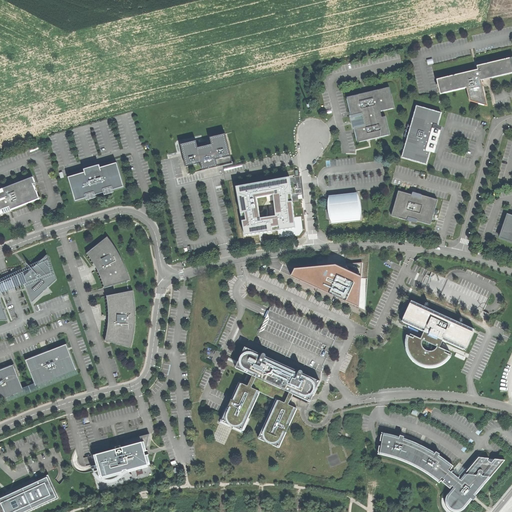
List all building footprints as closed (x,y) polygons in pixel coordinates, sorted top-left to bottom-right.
[(437,80),(440,94),(467,88),(470,101),(487,106),(483,88),(482,84),(481,80),(491,78),(511,73),(511,57),(488,64),(477,66),(478,70),(475,71),(437,80)] [(364,94),(347,97),(352,118),(362,116),(363,121),(364,124),(354,127),(358,142),(390,135),(386,116),(382,117),(380,111),(394,108),(389,87),(368,93),(364,94)] [(402,157),(427,165),(430,152),(426,151),(434,125),(438,126),(438,125),(441,113),(416,106),(411,125),(407,138),(402,157)] [(442,127),(438,125),(438,126),(434,125),(426,151),(430,152),(434,153),(439,138),(442,127)] [(181,145),(186,167),(201,163),(202,170),(210,168),(218,167),(216,160),(231,156),(225,134),(210,137),(212,145),(198,148),(196,141),(181,145)] [(86,172),(68,177),(75,201),(88,197),(87,195),(93,194),(93,196),(106,192),(105,190),(111,188),(111,190),(124,187),(117,163),(99,168),(98,168),(99,170),(94,172),(87,174),(87,172),(86,172)] [(35,183),(33,177),(3,189),(4,192),(0,192),(0,215),(4,214),(3,210),(6,208),(10,207),(11,210),(39,199),(33,184),(35,183)] [(244,235),(285,229),(295,227),(290,177),(236,186),(244,235)] [(398,191),(391,216),(407,220),(408,218),(411,219),(414,220),(430,225),(438,200),(422,195),(421,197),(398,191)] [(331,210),(332,220),(359,217),(357,196),(343,197),(343,195),(336,196),(337,198),(329,199),(331,210)] [(501,233),(500,238),(511,242),(511,215),(508,214),(506,219),(507,219),(502,233),(501,233)] [(110,241),(107,237),(87,253),(90,258),(93,262),(95,266),(97,269),(99,274),(101,278),(103,283),(105,288),(113,285),(130,280),(128,272),(125,265),(123,261),(120,256),(118,251),(116,248),(113,244),(110,241)] [(57,280),(47,255),(23,278),(26,286),(27,288),(32,302),(44,292),(44,291),(48,287),(49,287),(57,280)] [(363,263),(295,269),(292,275),(359,307),(363,263)] [(131,285),(130,280),(113,285),(115,294),(133,291),(131,285)] [(115,294),(107,295),(108,301),(108,306),(109,312),(109,315),(109,318),(108,322),(108,326),(107,333),(105,341),(108,342),(131,348),(133,340),(134,335),(134,329),(135,324),(135,319),(135,315),(135,308),(134,301),(134,296),(133,291),(115,294)] [(463,321),(463,320),(463,319),(462,319),(462,318),(461,318),(460,319),(459,320),(459,321),(460,322),(460,323),(443,315),(426,307),(426,306),(427,306),(428,306),(429,305),(429,304),(428,303),(427,303),(426,303),(425,303),(425,305),(424,307),(411,301),(410,303),(473,332),(474,329),(461,324),(462,322),(463,321)] [(410,303),(403,319),(425,329),(424,332),(423,333),(421,338),(421,339),(410,334),(409,336),(407,335),(406,338),(406,340),(405,342),(405,344),(406,347),(406,349),(407,352),(408,355),(410,358),(412,360),(414,362),(416,364),(418,365),(420,366),(422,367),(425,367),(427,368),(430,368),(432,368),(435,367),(438,366),(442,365),(444,364),(446,362),(448,359),(450,357),(451,355),(449,354),(450,352),(439,347),(441,343),(443,340),(444,337),(466,348),(473,333),(473,332),(410,303)] [(402,321),(424,332),(425,329),(403,319),(402,321)] [(410,333),(421,338),(423,333),(408,326),(410,333)] [(465,350),(466,348),(444,337),(443,340),(465,350)] [(46,352),(25,360),(27,364),(29,363),(32,371),(30,372),(35,384),(76,368),(71,356),(69,356),(66,349),(68,348),(67,344),(46,352)] [(236,368),(252,375),(254,372),(247,369),(245,369),(243,367),(242,366),(242,364),(241,363),(241,361),(242,359),(242,357),(244,356),(245,354),(247,354),(248,353),(250,353),(252,354),(261,358),(262,355),(245,347),(237,365),(236,368)] [(243,421),(245,416),(257,391),(259,392),(260,393),(260,392),(276,400),(277,400),(279,401),(266,429),(265,431),(264,433),(265,435),(265,437),(266,439),(267,440),(268,441),(270,442),(271,442),(272,442),(274,442),(275,442),(276,441),(278,441),(279,439),(280,438),(283,431),(286,432),(289,426),(286,424),(294,407),(288,405),(290,402),(291,403),(293,400),(294,398),(292,397),(293,394),(295,391),(303,395),(305,396),(306,396),(308,395),(309,395),(311,394),(312,393),(313,392),(314,390),(314,389),(314,388),(314,386),(314,385),(313,384),(313,383),(311,381),(310,380),(301,376),(303,373),(303,372),(303,371),(302,371),(301,370),(300,370),(300,371),(299,371),(299,372),(298,375),(265,360),(266,356),(266,355),(266,354),(265,354),(264,354),(263,354),(262,355),(261,358),(252,354),(250,353),(248,353),(247,354),(245,354),(244,356),(242,357),(242,359),(241,361),(241,363),(242,364),(242,366),(243,367),(245,369),(247,369),(254,372),(252,375),(248,386),(242,383),(237,396),(235,401),(232,399),(228,407),(231,408),(228,415),(228,418),(228,420),(229,422),(231,424),(233,425),(235,426),(237,425),(239,425),(241,423),(243,421)] [(299,372),(266,356),(265,360),(298,375),(299,372)] [(0,397),(23,388),(18,376),(16,377),(13,369),(15,369),(14,365),(0,370),(0,397)] [(320,381),(303,373),(301,376),(310,380),(311,381),(313,383),(313,384),(314,385),(314,386),(314,388),(314,389),(314,390),(313,392),(312,393),(311,394),(309,395),(308,395),(306,396),(305,396),(303,395),(295,391),(293,394),(310,402),(312,399),(312,398),(320,381)] [(233,395),(232,399),(235,401),(242,383),(239,382),(233,395)] [(248,418),(260,393),(259,392),(257,391),(245,416),(248,418)] [(295,397),(294,398),(293,400),(291,403),(303,409),(307,410),(309,404),(295,397)] [(279,448),(286,432),(283,431),(280,438),(279,439),(278,441),(276,441),(275,442),(274,442),(272,442),(271,442),(270,442),(268,441),(267,440),(266,439),(265,437),(265,435),(264,433),(265,431),(266,429),(279,401),(277,400),(276,400),(258,438),(279,448)] [(248,418),(245,416),(243,421),(241,423),(239,425),(237,425),(235,426),(233,425),(231,424),(229,422),(228,420),(228,418),(228,415),(231,408),(228,407),(224,405),(221,404),(221,405),(224,407),(226,408),(219,422),(230,427),(230,426),(233,427),(232,428),(243,433),(250,418),(248,418)] [(297,408),(294,407),(286,424),(289,426),(297,408)] [(448,486),(452,490),(448,494),(447,495),(446,497),(446,498),(446,500),(446,502),(446,504),(447,506),(448,508),(449,509),(450,510),(452,510),(453,511),(455,511),(457,511),(459,511),(461,511),(463,510),(464,509),(465,507),(472,499),(473,500),(475,498),(477,497),(475,495),(505,460),(496,459),(495,459),(491,463),(487,460),(489,458),(479,457),(460,479),(458,478),(459,478),(456,476),(458,474),(456,472),(454,474),(451,472),(450,471),(454,466),(448,461),(442,458),(439,455),(440,454),(436,452),(435,453),(430,450),(424,447),(417,443),(412,441),(404,438),(404,437),(400,435),(400,437),(388,434),(382,433),(380,441),(382,441),(381,446),(379,446),(379,447),(378,454),(384,455),(390,457),(399,460),(408,463),(416,467),(424,472),(431,476),(439,483),(441,481),(448,486)] [(149,434),(124,441),(125,445),(126,447),(124,447),(123,444),(118,445),(113,447),(114,450),(94,455),(99,471),(95,472),(96,474),(98,476),(100,477),(101,478),(104,479),(106,480),(108,480),(110,480),(112,479),(114,479),(117,477),(119,476),(120,474),(121,473),(123,472),(125,470),(128,469),(149,463),(147,455),(146,456),(145,451),(147,451),(146,449),(149,434)] [(0,497),(0,511),(28,511),(59,498),(49,475),(33,482),(0,497)]
